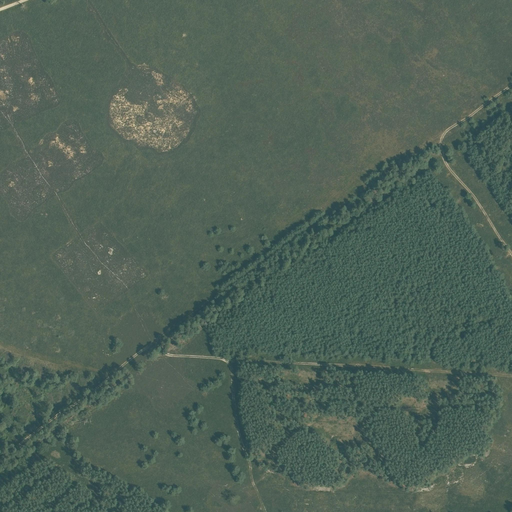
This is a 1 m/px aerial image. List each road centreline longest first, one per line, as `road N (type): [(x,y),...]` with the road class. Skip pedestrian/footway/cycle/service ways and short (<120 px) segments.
road 1 (track): [(0,460),(151,342),(172,355),(511,375)]
road 2 (track): [(511,84),(151,342)]
road 3 (track): [(229,360),(240,439),(265,511)]
road 4 (track): [(511,255),(445,163),(444,132)]
